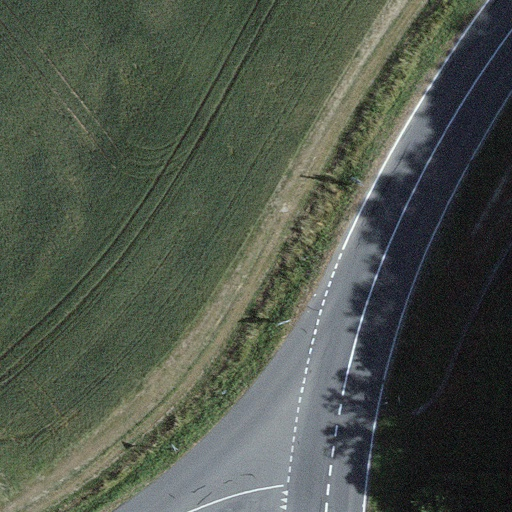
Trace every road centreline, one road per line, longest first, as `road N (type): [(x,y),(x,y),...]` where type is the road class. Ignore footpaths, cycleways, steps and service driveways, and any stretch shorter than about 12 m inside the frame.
road 1 (primary): [(511,31),(442,136),(381,263),(348,369),(328,482)]
road 2 (tertiary): [(328,482),(225,498),(192,511)]
